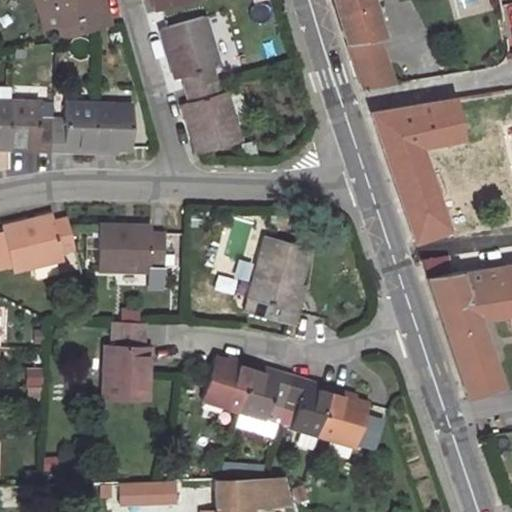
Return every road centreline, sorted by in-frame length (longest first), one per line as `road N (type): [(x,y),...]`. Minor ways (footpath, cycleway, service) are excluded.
road 1 (residential): [(157,336),(235,335),(301,347),(415,322)]
road 2 (secondary): [(479,511),(415,322)]
road 3 (residential): [(176,183),(129,0)]
road 4 (residential): [(176,183),(279,186),(360,161)]
road 5 (residential): [(0,197),(92,180),(176,183)]
road 6 (unknown): [(343,109),(511,80)]
road 7 (secondary): [(415,322),(360,161)]
road 8 (secondary): [(360,161),(308,0)]
